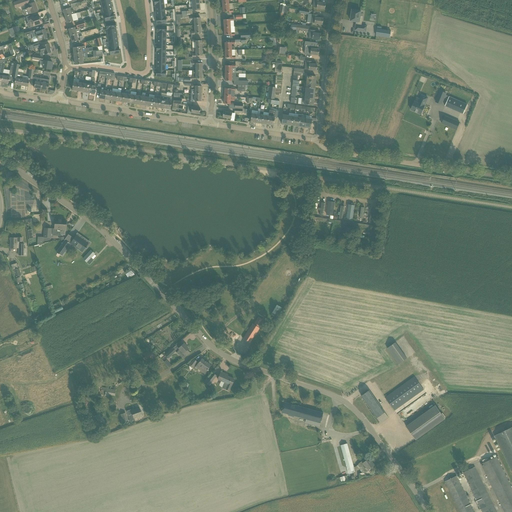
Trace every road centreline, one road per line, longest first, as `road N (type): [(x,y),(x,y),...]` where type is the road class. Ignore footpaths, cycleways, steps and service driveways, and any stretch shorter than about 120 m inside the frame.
road 1 (residential): [(294,383),(221,354),(87,218),(0,158)]
road 2 (residential): [(269,170),(0,132)]
road 3 (unclassified): [(511,179),(333,151),(318,141)]
road 4 (unclassified): [(428,511),(356,412),(294,383)]
road 5 (residential): [(208,123),(60,101)]
road 6 (residential): [(318,141),(336,0)]
road 7 (residential): [(208,123),(210,0)]
